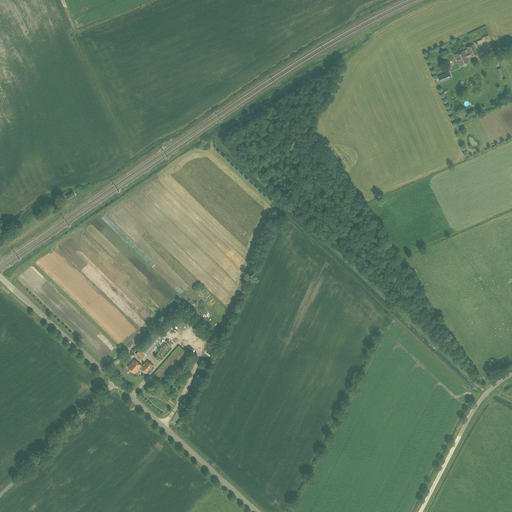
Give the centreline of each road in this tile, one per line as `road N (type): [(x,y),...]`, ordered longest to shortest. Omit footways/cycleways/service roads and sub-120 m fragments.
road 1 (tertiary): [(253,511),(0,276)]
road 2 (unclassified): [(423,511),(473,412),(511,375)]
road 3 (track): [(0,493),(114,386)]
